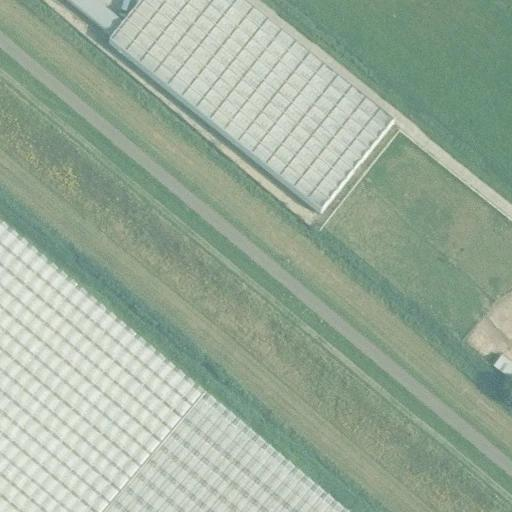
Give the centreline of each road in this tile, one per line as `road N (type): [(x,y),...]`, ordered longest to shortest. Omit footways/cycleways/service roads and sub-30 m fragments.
road 1 (unknown): [(0,68),(511,499)]
road 2 (unknown): [(243,0),(511,203)]
